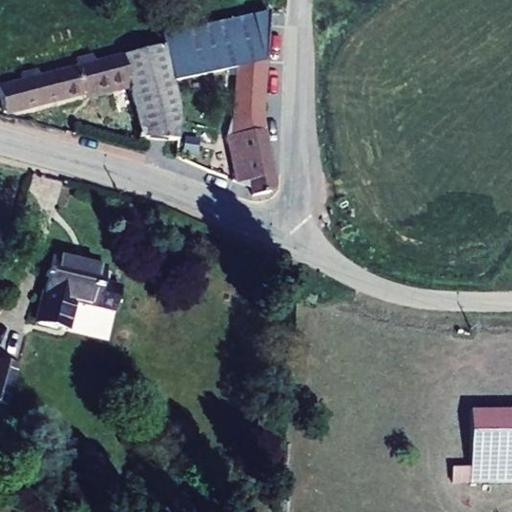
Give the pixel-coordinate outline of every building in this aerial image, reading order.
[(167,49),(179,120),(226,117),(242,110),(252,159),(238,161),(241,179),(253,183),(282,179),(266,93),(265,71),(274,29),(166,41),(167,49)] [(179,120),(167,49),(70,69),(74,91),(132,79),(148,144),(178,142),(179,120)] [(14,102),(74,91),(70,69),(10,81),(14,102)] [(112,263),(60,249),(42,315),(64,321),(72,292),(120,305),(126,284),(108,279),(112,263)] [(0,378),(0,389),(16,394),(25,363),(6,358),(0,378)] [(470,485),(511,484),(511,411),(469,412),(469,437),(470,485)]
